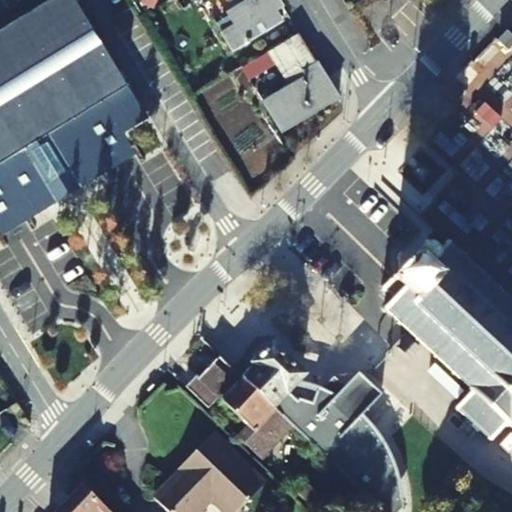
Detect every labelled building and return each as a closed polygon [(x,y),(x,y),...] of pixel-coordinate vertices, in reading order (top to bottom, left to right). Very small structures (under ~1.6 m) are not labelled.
[(140,109),(73,0),(43,0),(0,27),(0,214),(0,215),(47,185),(18,137),(44,122),(72,169),(113,144),(106,130),(140,109)] [(244,0),(245,0),(226,12),(233,25),(221,32),(231,50),(279,21),(273,11),(280,7),(276,0),(244,0)] [(511,47),(511,34),(509,31),(500,41),(509,51),(511,47)] [(315,63),(297,35),(241,69),(247,79),(275,63),(289,87),(262,103),(281,133),(337,99),(316,63),(315,63)] [(502,116),(484,102),(476,111),(494,126),(502,116)] [(72,169),(44,122),(18,137),(47,185),(54,197),(79,182),(72,169)] [(440,252),(429,241),(385,288),(396,298),(387,308),(418,338),(454,374),(473,393),(459,407),(458,408),(491,439),(506,423),(510,428),(511,426),(511,301),(464,255),(449,242),(440,252)] [(244,381),(384,511),(403,511),(401,494),(401,479),(397,464),(392,452),(386,439),(379,424),(369,413),(381,395),(359,377),(345,389),(334,381),(323,392),(313,390),(314,380),(305,378),(287,371),(263,354),(251,370),(244,381)] [(292,426),(244,381),(218,356),(198,377),(195,374),(183,386),(207,408),(219,397),(247,425),(236,436),(260,459),(292,426)] [(233,511),(263,482),(211,433),(176,468),(179,471),(160,489),(184,511),(195,511),(210,499),(222,511),(233,511)] [(109,511),(82,485),(56,511),(109,511)]
